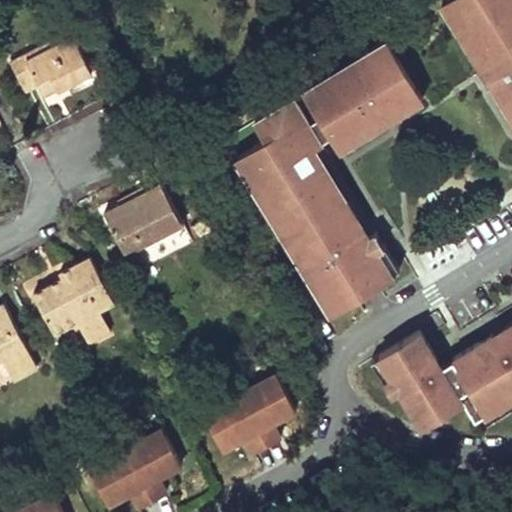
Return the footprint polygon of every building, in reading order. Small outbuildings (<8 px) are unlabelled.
[(511,0),(457,0),(453,3),(478,46),(472,50),(482,69),(488,65),(495,77),(500,74),(507,85),(495,92),(511,120),(511,0)] [(446,7),(472,50),(478,46),(453,3),(446,7)] [(92,69),(71,28),(11,61),(25,89),(39,82),(46,93),(70,80),(92,69)] [(332,134),(341,148),(352,141),(349,135),(380,117),(366,93),(378,86),(395,117),(408,109),(404,103),(420,94),(390,41),(362,57),(365,62),(337,78),(334,73),(307,89),(321,114),(319,116),(330,135),(332,134)] [(365,62),(362,57),(334,73),(337,78),(365,62)] [(482,69),(495,92),(507,85),(500,74),(495,77),(488,65),(482,69)] [(349,135),(352,141),(395,117),(378,86),(366,93),(380,117),(349,135)] [(408,109),(424,100),(420,94),(404,103),(408,109)] [(295,95),(256,118),(267,137),(236,155),(250,179),(257,175),(272,202),(266,206),(322,304),(345,290),(349,297),(389,274),(367,236),(363,238),(348,247),(349,249),(335,257),(327,243),(356,226),(350,214),(343,218),(326,187),(332,184),(325,172),(298,187),(276,150),(314,128),(310,121),(295,95)] [(319,161),(341,148),(332,134),(330,135),(319,116),(310,121),(314,128),(276,150),(298,187),(325,172),(319,161)] [(257,175),(250,179),(266,206),(272,202),(257,175)] [(183,221),(161,180),(132,195),(104,209),(126,251),(183,221)] [(350,214),(332,184),(326,187),(343,218),(350,214)] [(363,238),(356,226),(327,243),(335,257),(349,249),(348,247),(363,238)] [(396,270),(374,232),(367,236),(389,274),(396,270)] [(114,299),(91,256),(74,265),(60,272),(63,276),(35,291),(55,331),(77,319),(88,340),(110,328),(100,307),(114,299)] [(326,310),(349,297),(345,290),(322,304),(326,310)] [(36,364),(4,303),(0,305),(0,355),(2,354),(14,376),(36,364)] [(472,436),(511,412),(511,323),(497,333),(511,359),(501,365),(490,347),(477,354),(472,347),(446,362),(461,387),(451,393),(438,372),(424,381),(417,369),(431,361),(414,333),(372,357),(385,378),(377,382),(384,394),(391,390),(406,415),(417,409),(424,421),(454,404),(472,436)] [(511,359),(497,333),(472,347),(477,354),(490,347),(501,365),(511,359)] [(372,357),(365,361),(377,382),(385,378),(372,357)] [(446,362),(435,368),(431,361),(417,369),(424,381),(438,372),(451,393),(461,387),(446,362)] [(269,371),(253,379),(256,385),(272,377),(269,371)] [(232,389),(258,441),(272,434),(262,414),(268,411),(270,415),(287,407),(272,377),(256,385),(253,379),(232,389)] [(244,448),(258,441),(232,389),(211,400),(214,406),(198,414),(213,444),(230,435),(227,431),(233,427),(244,448)] [(214,406),(211,400),(195,408),(198,414),(214,406)] [(417,409),(406,415),(413,427),(424,421),(417,409)] [(157,429),(153,422),(137,430),(141,437),(157,429)] [(116,441),(142,493),(156,486),(146,465),(152,462),(154,467),(172,459),(157,429),(141,437),(137,430),(116,441)] [(127,500),(142,493),(116,441),(95,451),(98,458),(82,466),(97,496),(114,487),(111,482),(117,479),(127,500)] [(95,451),(79,459),(82,466),(98,458),(95,451)] [(42,483),(26,491),(29,498),(45,490),(42,483)] [(5,501),(9,511),(56,511),(45,490),(29,498),(26,491),(5,501)] [(9,511),(5,501),(0,503),(0,511),(9,511)]
